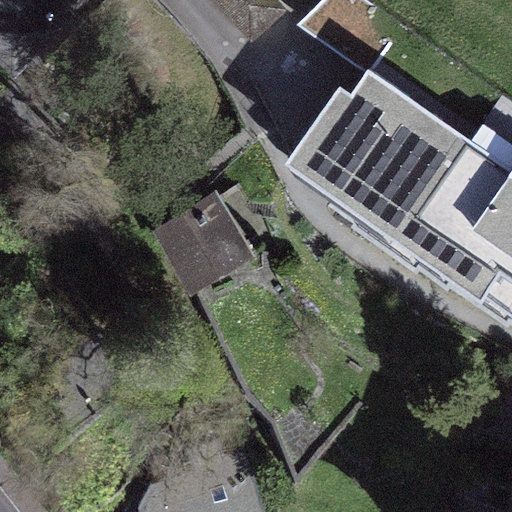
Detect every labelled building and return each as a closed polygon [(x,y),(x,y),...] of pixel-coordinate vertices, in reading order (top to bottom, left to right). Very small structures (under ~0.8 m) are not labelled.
[(0,0),(0,54),(19,74),(92,0),(0,0)] [(290,12),(278,0),(214,0),(254,45),(290,12)] [(327,0),(307,34),(373,73),(400,29),(351,0),(327,0)] [(353,99),(341,90),(289,168),(487,309),(491,304),(511,316),(511,144),(478,120),(463,142),(369,73),(353,99)] [(217,192),(155,234),(192,299),(257,259),(217,192)] [(274,511),(246,424),(210,428),(221,456),(150,477),(137,502),(140,511),(274,511)]
